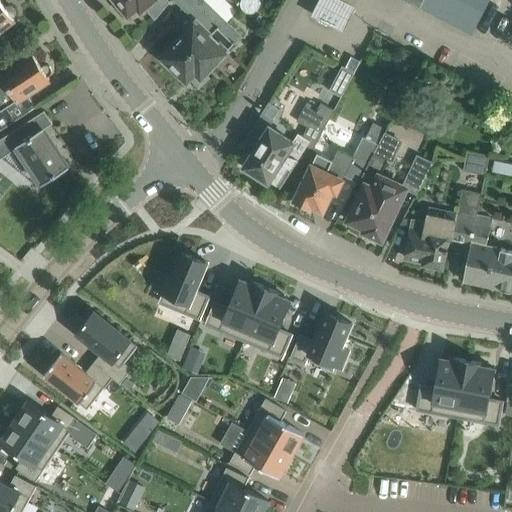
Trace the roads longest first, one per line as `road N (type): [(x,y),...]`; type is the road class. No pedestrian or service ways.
road 1 (tertiary): [(511,322),(419,304),(303,261),(214,196),(177,156)]
road 2 (residential): [(0,337),(84,240),(177,156)]
road 3 (tertiary): [(177,156),(69,0)]
road 4 (residential): [(322,488),(459,511)]
